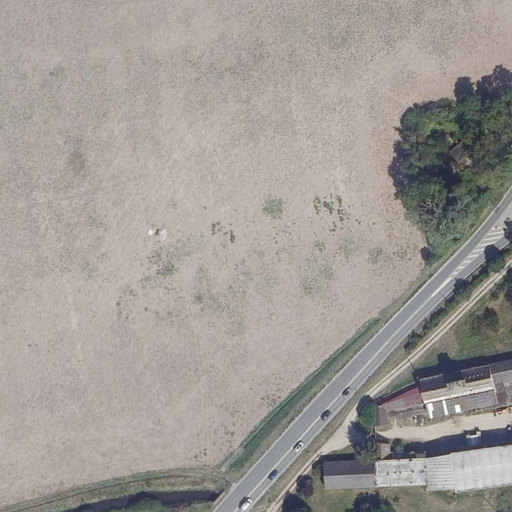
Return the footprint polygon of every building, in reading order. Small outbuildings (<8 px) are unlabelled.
[(461,142),(450,152),(459,162),(470,152),(461,142)] [(478,391),(511,383),(511,359),(424,378),(373,402),(374,426),(388,426),(388,419),(388,410),(414,405),(427,402),(478,391)] [(511,383),(478,391),(427,402),(429,414),(431,421),(511,404),(511,383)] [(429,414),(427,402),(414,405),(388,410),(388,419),(429,414)] [(451,448),(452,453),(511,445),(511,439),(495,442),(451,448)] [(376,442),(376,461),(377,486),(427,483),(426,457),(403,458),(402,452),(389,452),(389,443),(376,442)] [(511,445),(452,453),(456,486),(456,490),(511,483),(511,445)] [(426,457),(427,483),(428,488),(456,486),(452,453),(426,457)] [(377,486),(376,461),(325,463),(325,488),(369,486),(377,486)]
